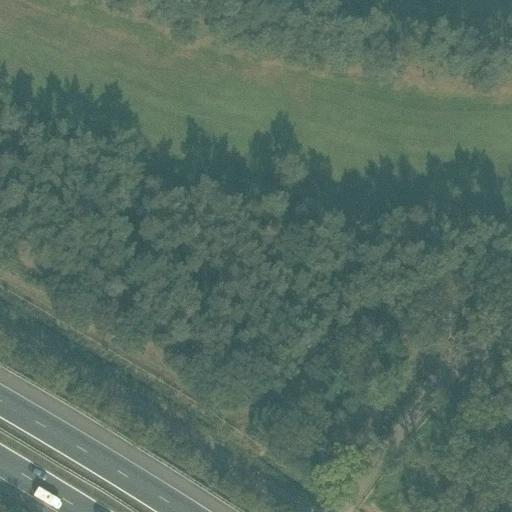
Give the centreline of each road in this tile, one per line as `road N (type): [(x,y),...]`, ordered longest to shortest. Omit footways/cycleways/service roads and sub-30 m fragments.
road 1 (unclassified): [(314,511),(246,460),(0,325)]
road 2 (motorway): [(190,511),(0,394)]
